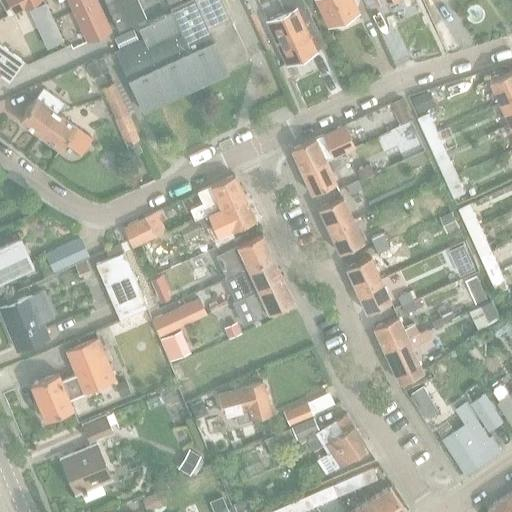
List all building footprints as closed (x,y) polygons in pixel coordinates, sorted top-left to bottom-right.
[(13,0),(19,11),(36,0),(13,0)] [(97,0),(68,0),(88,45),(111,34),(97,0)] [(184,90),(152,20),(146,23),(144,18),(145,17),(137,0),(103,0),(118,30),(136,22),(138,26),(138,27),(143,38),(115,51),(142,110),(184,90)] [(152,20),(184,90),(226,71),(225,68),(248,57),(221,0),(183,0),(169,7),(171,11),(152,20)] [(316,49),(309,33),(319,28),(306,0),(282,0),(287,10),(266,20),(286,63),(316,49)] [(351,0),(316,0),(328,24),(357,11),(351,0)] [(0,76),(8,82),(23,62),(0,44),(0,76)] [(501,101),(511,96),(511,69),(491,79),(501,101)] [(102,88),(115,118),(126,113),(113,83),(102,88)] [(39,135),(56,112),(63,102),(42,87),(18,121),(39,135)] [(511,123),(511,122),(511,96),(501,101),(511,123)] [(56,112),(39,135),(59,150),(64,142),(80,153),(90,138),(74,127),(76,126),(56,112)] [(426,137),(437,131),(429,112),(417,117),(426,137)] [(436,158),(447,153),(437,131),(426,137),(436,158)] [(300,170),(339,152),(348,148),(343,138),(321,149),(315,136),(290,147),(300,170)] [(339,152),(300,170),(311,192),(335,181),(330,170),(345,163),(339,152)] [(445,179),(457,174),(447,153),(436,158),(445,179)] [(346,186),(358,180),(353,169),(341,176),(346,186)] [(220,207),(244,195),(234,173),(210,184),(220,207)] [(457,174),(445,179),(454,197),(465,192),(457,174)] [(358,180),(346,186),(349,193),(362,187),(358,180)] [(244,195),(220,207),(230,229),(254,218),(244,195)] [(328,229),(352,218),(342,195),(317,207),(328,229)] [(469,231),(481,225),(471,203),(459,208),(469,231)] [(197,217),(200,225),(213,220),(210,212),(197,217)] [(122,226),(132,247),(153,236),(143,215),(122,226)] [(352,218),(328,229),(338,252),(363,240),(352,218)] [(179,226),(184,239),(202,232),(196,219),(179,226)] [(386,226),(391,236),(407,229),(402,219),(386,226)] [(479,252),(490,247),(481,225),(469,231),(479,252)] [(373,244),(385,239),(381,230),(369,236),(373,244)] [(234,273),(272,255),(261,232),(214,254),(225,276),(233,272),(234,273)] [(0,291),(5,289),(0,278),(0,277),(30,264),(18,238),(0,246),(0,291)] [(44,253),(52,271),(85,255),(77,238),(44,253)] [(385,239),(373,244),(377,253),(389,247),(385,239)] [(489,273),(500,268),(490,247),(479,252),(489,273)] [(94,264),(118,319),(146,307),(122,252),(94,264)] [(256,289),(256,290),(282,278),(272,255),(234,273),(244,295),(245,294),(256,289)] [(355,289),(380,277),(370,255),(345,267),(355,289)] [(500,268),(489,273),(497,291),(508,286),(500,268)] [(149,279),(160,302),(170,297),(167,290),(169,289),(161,273),(149,279)] [(465,279),(476,302),(487,297),(476,274),(465,279)] [(380,277),(355,289),(366,311),(390,300),(380,277)] [(257,317),(267,312),(293,300),(282,278),(256,290),(256,289),(245,294),(252,310),(255,318),(257,317)] [(411,287),(415,296),(435,288),(431,279),(411,287)] [(401,304),(413,298),(409,289),(397,295),(401,304)] [(0,307),(0,315),(15,351),(47,337),(30,295),(0,307)] [(159,334),(206,313),(199,297),(166,312),(163,306),(149,313),(159,334)] [(413,298),(401,304),(405,313),(417,307),(413,298)] [(257,317),(255,318),(252,310),(243,314),(246,322),(257,317)] [(383,348),(418,332),(414,323),(403,328),(397,314),(372,326),(383,348)] [(418,332),(383,348),(393,370),(393,371),(399,381),(423,370),(412,346),(430,337),(426,328),(418,332)] [(72,408),(68,398),(113,380),(96,337),(65,349),(75,374),(60,380),(57,373),(29,385),(44,420),(72,408)] [(511,371),(511,372),(511,373),(511,392),(510,393),(504,384),(499,383),(494,387),(494,390),(500,400),(498,401),(511,421),(511,371)] [(249,418),(269,412),(260,380),(217,392),(223,414),(246,407),(249,418)] [(470,404),(488,430),(502,420),(485,394),(470,404)] [(283,410),(289,424),(312,415),(306,400),(283,410)] [(491,435),(488,437),(465,402),(455,408),(465,423),(443,438),(465,471),(500,449),(491,435)] [(360,443),(364,441),(345,412),(318,430),(313,416),(291,426),(264,438),(270,453),(278,450),(276,447),(297,438),(299,443),(305,439),(313,450),(322,445),(326,452),(312,461),(321,474),(363,447),(360,443)] [(85,501),(105,492),(100,481),(110,477),(93,438),(110,431),(104,417),(82,426),(91,445),(59,459),(73,492),(80,490),(85,501)] [(177,465),(188,473),(199,456),(188,448),(177,465)] [(351,478),(355,487),(376,478),(372,469),(351,478)] [(335,496),(355,487),(351,478),(331,487),(335,496)] [(368,499),(376,511),(405,511),(406,511),(388,485),(368,499)] [(314,504),(335,496),(331,487),(310,495),(314,504)] [(141,498),(146,510),(169,501),(165,489),(141,498)] [(491,511),(511,511),(511,497),(509,493),(488,507),(491,511)] [(292,511),(295,511),(314,504),(310,495),(289,504),(292,511)] [(376,511),(368,499),(347,511),(376,511)]
